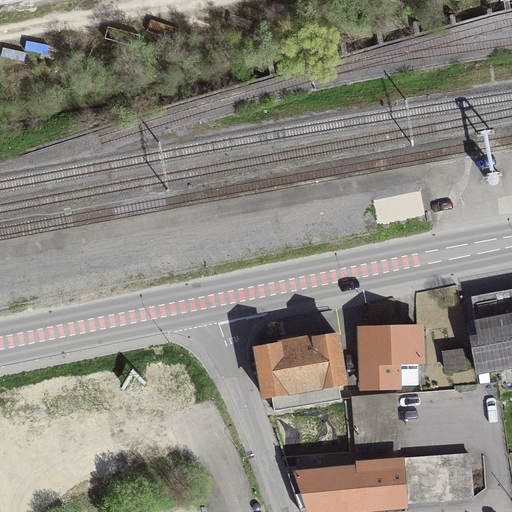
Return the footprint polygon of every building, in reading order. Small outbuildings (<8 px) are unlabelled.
[(376,200),(380,223),(425,214),(420,191),(376,200)] [(471,338),(477,370),(499,366),(503,388),(511,386),(511,293),(472,301),(479,337),(471,338)] [(418,384),(418,361),(419,361),(418,328),(362,330),(365,389),(398,388),(398,385),(418,384)] [(255,347),(264,397),(345,383),(337,334),(255,347)] [(444,351),(446,371),(466,369),(464,348),(444,351)] [(398,448),(394,393),(352,397),(356,451),(398,448)] [(357,468),(299,473),(312,510),(473,498),(470,455),(368,463),(358,460),(356,461),(357,468)]
